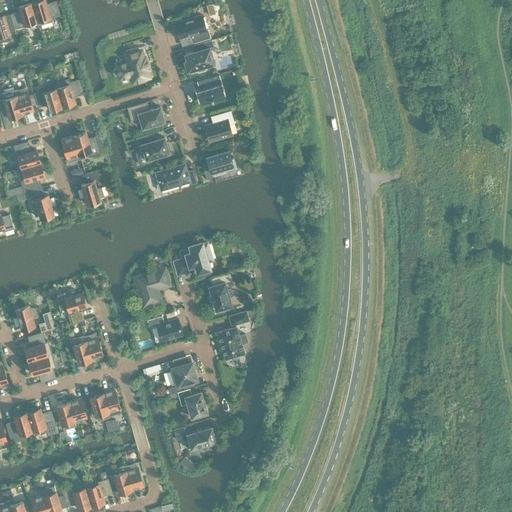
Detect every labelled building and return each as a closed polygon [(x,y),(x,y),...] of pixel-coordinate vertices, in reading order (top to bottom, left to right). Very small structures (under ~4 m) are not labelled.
[(46,4),(45,0),(36,0),(31,2),(38,25),(51,21),(50,18),(60,15),(56,1),(46,4)] [(36,20),(38,25),(31,2),(18,6),(20,11),(10,14),(14,28),(25,25),(24,24),(36,20)] [(4,16),(4,14),(0,15),(0,41),(11,38),(9,32),(15,30),(14,28),(10,14),(4,16)] [(189,35),(192,37),(194,42),(210,37),(208,29),(206,29),(202,14),(175,22),(175,25),(174,25),(176,31),(177,30),(179,38),(189,35)] [(187,71),(197,68),(198,72),(206,69),(204,66),(214,63),(210,47),(213,46),(211,39),(196,44),(198,50),(185,54),(187,60),(184,61),(187,71)] [(116,76),(117,76),(119,75),(120,78),(131,75),(133,82),(150,77),(148,70),(149,69),(145,56),(143,57),(140,50),(124,54),(127,62),(116,65),(117,68),(115,68),(114,69),(113,70),(113,71),(113,72),(113,73),(113,74),(114,75),(115,76),(116,76)] [(196,80),(198,86),(194,87),(198,101),(211,98),(212,100),(213,100),(212,97),(225,94),(219,73),(196,80)] [(69,82),(68,79),(55,83),(62,105),(75,101),(73,96),(83,93),(79,79),(69,82)] [(47,103),(49,109),(62,105),(55,83),(42,86),(43,90),(33,92),(34,96),(37,103),(37,106),(47,103)] [(37,103),(34,96),(30,98),(26,87),(15,90),(14,89),(21,113),(33,110),(32,105),(37,103)] [(0,107),(3,117),(9,115),(9,117),(21,113),(14,89),(2,93),(4,99),(0,100),(0,107)] [(127,107),(131,120),(140,118),(142,127),(164,121),(160,106),(149,109),(147,101),(127,107)] [(211,116),(213,123),(204,125),(209,141),(232,134),(229,124),(234,123),(230,110),(211,116)] [(87,138),(85,132),(74,135),(80,158),(91,155),(92,156),(101,153),(96,135),(87,138)] [(74,135),(62,139),(68,162),(80,158),(74,135)] [(151,141),(150,141),(148,135),(136,138),(140,152),(144,151),(146,159),(154,156),(155,158),(162,156),(161,154),(169,152),(168,150),(170,149),(168,142),(166,143),(164,136),(156,139),(151,140),(151,141)] [(14,145),(17,155),(13,156),(17,169),(40,162),(36,149),(31,150),(28,141),(14,145)] [(208,162),(202,164),(206,178),(214,176),(226,172),(225,170),(236,166),(233,157),(231,157),(229,150),(215,154),(206,157),(208,162)] [(38,177),(44,175),(40,162),(17,169),(22,168),(25,179),(24,180),(26,185),(40,181),(38,177)] [(187,171),(185,163),(155,172),(161,189),(189,181),(190,184),(197,182),(193,169),(187,171)] [(99,197),(103,195),(101,187),(97,188),(94,180),(91,181),(91,179),(102,176),(100,170),(101,170),(100,169),(82,174),(82,175),(83,175),(85,183),(81,184),(83,188),(78,190),(80,197),(85,195),(87,204),(100,200),(99,197)] [(42,196),(41,193),(43,193),(41,187),(27,191),(29,197),(36,194),(37,197),(35,198),(37,206),(33,207),(35,216),(39,214),(40,217),(53,214),(51,205),(55,204),(53,197),(49,198),(48,194),(42,196)] [(7,190),(9,196),(15,194),(16,194),(15,188),(7,190)] [(0,228),(4,227),(5,231),(14,228),(10,213),(1,216),(1,214),(0,214),(0,228)] [(181,251),(183,259),(175,261),(178,273),(193,269),(193,268),(196,267),(198,272),(200,271),(200,272),(208,270),(207,269),(209,268),(207,261),(212,259),(207,243),(202,244),(202,242),(190,246),(191,248),(181,251)] [(148,273),(135,276),(140,290),(138,293),(140,297),(142,298),(144,305),(160,300),(157,290),(155,289),(157,286),(159,287),(169,284),(164,268),(155,270),(153,269),(149,270),(148,273)] [(210,294),(212,302),(213,301),(216,310),(220,308),(220,311),(228,308),(228,306),(232,305),(230,297),(231,296),(233,294),(231,289),(229,288),(227,289),(225,281),(231,280),(229,271),(210,276),(213,284),(208,286),(211,294),(210,294)] [(81,311),(78,312),(77,307),(86,305),(82,292),(66,297),(65,293),(57,295),(56,296),(60,310),(61,310),(69,308),(69,310),(73,308),(74,313),(70,314),(73,322),(84,319),(81,311)] [(18,317),(14,319),(16,325),(20,324),(22,328),(35,324),(32,316),(36,315),(34,306),(30,308),(29,305),(16,308),(18,317)] [(236,326),(235,324),(249,320),(248,317),(254,315),(255,307),(229,315),(232,325),(233,327),(217,331),(225,359),(244,353),(242,343),(248,341),(245,333),(239,335),(236,326)] [(157,325),(161,340),(183,333),(178,318),(164,322),(162,315),(147,320),(149,327),(157,325)] [(31,345),(25,347),(29,360),(52,353),(48,341),(45,341),(42,331),(28,336),(30,342),(31,345)] [(84,335),(84,334),(83,335),(91,359),(103,355),(96,332),(84,335)] [(83,335),(72,338),(79,362),(91,359),(83,335)] [(52,367),(55,366),(52,353),(29,360),(33,373),(39,371),(40,375),(39,375),(41,381),(55,377),(52,367)] [(171,367),(172,370),(170,371),(174,382),(176,382),(177,385),(182,383),(184,387),(193,385),(192,381),(197,379),(190,354),(173,359),(175,366),(171,367)] [(201,391),(191,394),(189,388),(168,395),(169,399),(179,396),(181,404),(187,403),(191,417),(207,412),(201,391)] [(121,412),(114,389),(102,393),(109,417),(110,417),(110,416),(121,412)] [(92,416),(96,414),(98,420),(109,417),(102,393),(90,396),(94,407),(90,408),(92,416)] [(86,416),(80,398),(68,402),(74,420),(86,416)] [(58,410),(52,411),(55,421),(61,419),(64,429),(76,425),(74,420),(68,402),(57,405),(58,410)] [(47,430),(46,427),(56,424),(55,421),(52,411),(51,410),(42,413),(40,407),(27,411),(34,434),(47,430)] [(20,433),(32,429),(33,434),(34,434),(27,411),(14,415),(15,421),(11,422),(15,436),(20,434),(20,433)] [(207,443),(215,441),(216,441),(216,440),(215,440),(212,427),(211,426),(187,433),(185,425),(173,429),(177,439),(184,437),(187,448),(191,447),(191,448),(192,448),(200,445),(200,447),(202,448),(204,449),(206,448),(207,447),(207,445),(207,443)] [(131,489),(143,485),(136,462),(124,465),(131,489)] [(124,465),(124,464),(112,468),(113,474),(110,475),(112,483),(116,482),(119,492),(131,489),(124,465)] [(104,501),(102,495),(112,492),(108,478),(98,481),(98,483),(86,486),(91,504),(104,501)] [(59,501),(54,485),(41,489),(43,495),(44,494),(48,511),(51,511),(61,509),(60,507),(59,501)] [(91,504),(86,486),(74,490),(72,485),(61,488),(64,499),(66,505),(76,503),(78,508),(91,504)] [(43,495),(32,498),(35,511),(48,511),(44,494),(43,495)] [(9,499),(0,502),(0,511),(12,511),(10,504),(11,504),(9,499)] [(12,511),(25,511),(22,501),(11,504),(10,504),(12,511)]
